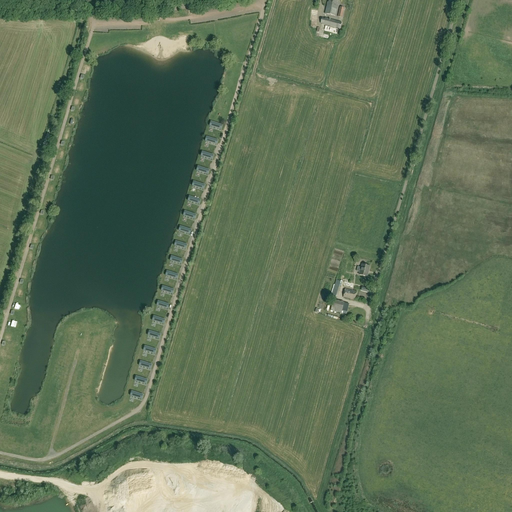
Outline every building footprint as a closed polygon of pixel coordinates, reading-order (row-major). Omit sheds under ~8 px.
[(335,16),(337,7),(338,4),(337,4),(337,0),(329,0),(329,2),(328,2),(325,14),(335,16)] [(321,24),(340,29),(342,23),(325,18),(325,19),(322,19),(321,24)] [(360,272),(359,275),(367,277),(370,267),(362,265),(361,268),(358,267),(357,271),(360,272)] [(332,295),(337,297),(342,281),(336,279),(332,295)] [(357,292),(345,289),(343,298),(355,301),(357,292)] [(333,300),(331,311),(342,313),(344,303),(333,300)]
